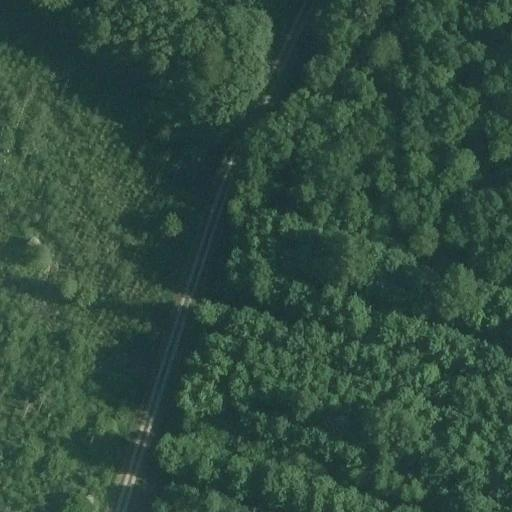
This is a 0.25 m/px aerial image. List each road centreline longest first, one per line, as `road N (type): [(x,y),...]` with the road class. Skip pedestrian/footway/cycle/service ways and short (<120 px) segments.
road 1 (track): [(296,43),(247,156),(127,511)]
road 2 (track): [(247,156),(0,5)]
